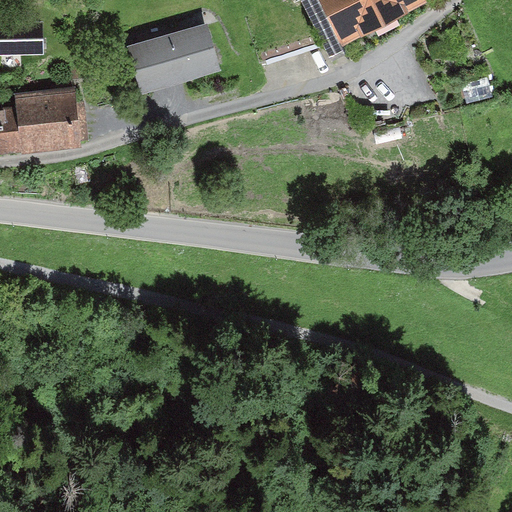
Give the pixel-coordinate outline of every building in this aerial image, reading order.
[(423,3),(421,0),(321,0),(340,41),(423,3)] [(298,6),(250,18),(258,52),(306,40),(298,6)] [(0,22),(0,50),(42,49),(41,20),(0,22)] [(208,23),(129,48),(143,96),(223,72),(208,23)] [(72,98),(0,105),(0,145),(75,138),(72,98)]
